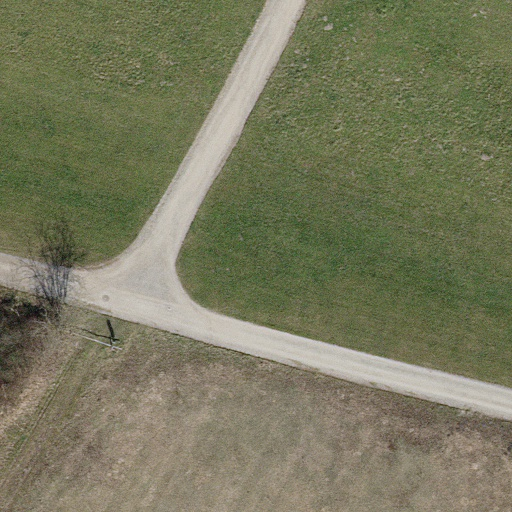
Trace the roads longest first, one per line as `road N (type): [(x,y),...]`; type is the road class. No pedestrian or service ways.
road 1 (track): [(130,300),(511,402)]
road 2 (track): [(130,300),(289,0)]
road 3 (track): [(0,267),(130,300)]
